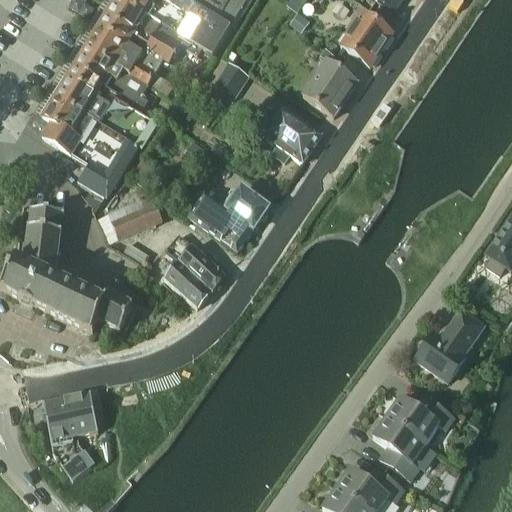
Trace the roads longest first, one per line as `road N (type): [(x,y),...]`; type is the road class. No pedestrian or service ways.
road 1 (secondary): [(63,383),(179,350),(214,325),(441,0)]
road 2 (unclassified): [(273,511),(511,187)]
